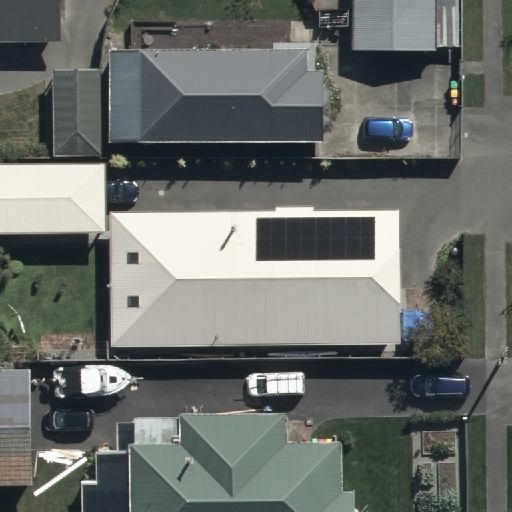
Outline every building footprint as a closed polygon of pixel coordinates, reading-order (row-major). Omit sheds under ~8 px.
[(0,0),(0,32),(57,32),(56,0),(0,0)] [(350,0),(351,41),(459,41),(458,0),(350,0)] [(108,38),(108,130),(319,131),(319,59),(303,59),(303,38),(108,38)] [(55,62),(54,146),(101,147),(102,63),(55,62)] [(459,144),(398,144),(398,189),(460,189),(459,144)] [(0,161),(0,232),(108,232),(107,161),(0,161)] [(112,208),(113,347),(405,345),(404,206),(112,208)] [(0,246),(0,337),(32,338),(32,282),(7,282),(7,246),(0,246)] [(0,362),(0,476),(29,477),(29,363),(0,362)] [(351,511),(351,479),(338,479),(338,431),(281,432),(281,402),(181,403),(181,433),(129,433),(129,442),(94,443),(95,473),(80,473),(80,511),(351,511)]
